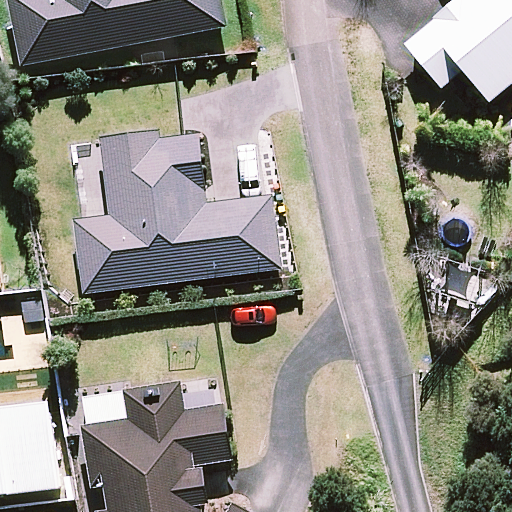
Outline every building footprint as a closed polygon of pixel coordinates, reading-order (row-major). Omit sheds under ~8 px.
[(14,0),(27,65),(223,27),(217,0),(14,0)] [(511,0),(456,0),(402,45),(437,88),(459,71),(485,102),(511,79),(511,0)] [(202,204),(194,133),(106,143),(115,217),(81,221),(90,292),(278,270),(270,196),(202,204)] [(87,395),(99,486),(111,485),(114,508),(102,510),(101,511),(243,511),(227,504),(223,511),(200,511),(195,465),(228,461),(221,406),(180,411),(177,383),(87,395)] [(0,493),(62,487),(54,401),(3,407),(1,386),(0,385),(0,493)]
